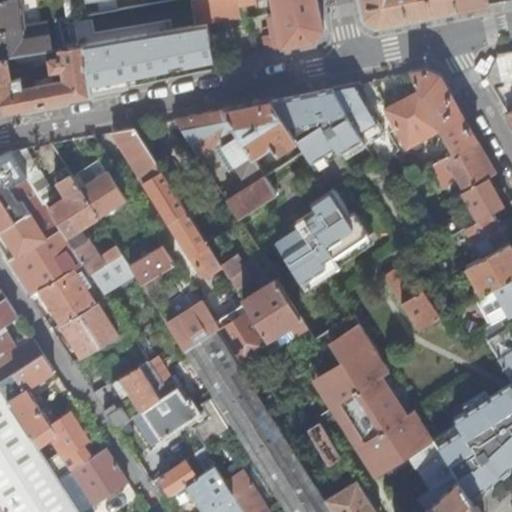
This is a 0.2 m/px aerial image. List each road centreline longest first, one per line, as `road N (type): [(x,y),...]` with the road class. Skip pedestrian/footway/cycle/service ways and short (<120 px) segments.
road 1 (residential): [(358,64),(0,141)]
road 2 (residential): [(452,42),(511,146)]
